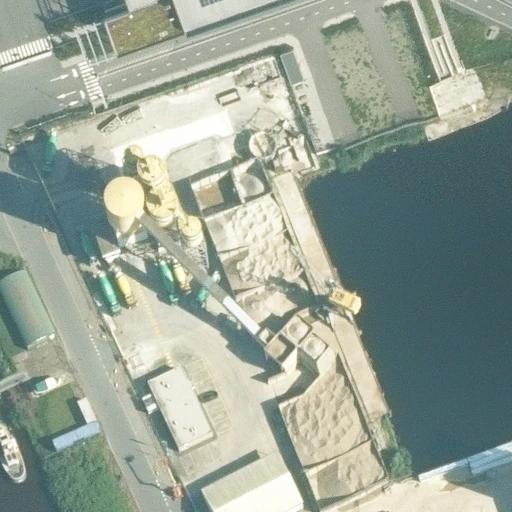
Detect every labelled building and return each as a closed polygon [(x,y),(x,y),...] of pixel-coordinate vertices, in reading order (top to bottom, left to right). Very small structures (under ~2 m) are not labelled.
[(106,0),(113,18),(120,37),(225,0),(106,0)] [(304,73),(293,43),(280,48),(291,78),(304,73)] [(143,171),(140,169),(137,168),(133,169),(130,170),(128,173),(126,176),(126,180),(127,183),(129,186),(132,188),(135,189),(138,189),(142,188),(144,186),(146,183),(147,180),(147,176),(146,173),(143,171)] [(163,183),(159,182),(154,182),(150,183),(147,185),(144,189),(143,193),(143,198),(144,202),(147,206),(151,208),(156,209),(161,208),(165,206),(168,202),(169,198),(170,194),(169,190),(166,186),(163,183)] [(147,212),(143,206),(137,203),(130,201),(123,202),(117,205),(112,210),(109,216),(108,222),(109,229),(112,235),(117,240),(124,242),(131,243),(137,241),(143,237),(147,232),(149,225),(149,218),(147,212)] [(174,210),(169,209),(163,209),(158,211),(154,214),(151,219),(150,224),(151,229),(153,233),(156,237),(161,240),(166,241),(171,240),(175,238),(179,234),(182,229),(182,224),(181,218),(178,214),(174,210)] [(206,247),(205,244),(203,241),(201,239),(198,237),(194,237),(191,238),(188,240),(186,243),(185,246),(185,249),(186,252),(188,255),(191,257),(195,258),(198,257),(201,256),(204,254),(205,251),(206,247)] [(26,275),(0,287),(0,293),(28,352),(56,338),(26,275)] [(182,372),(148,388),(180,454),(213,438),(182,372)] [(209,511),(297,511),(302,510),(278,459),(203,498),(209,511)]
